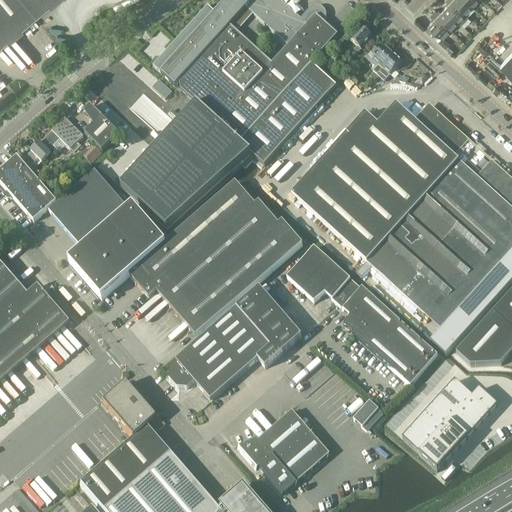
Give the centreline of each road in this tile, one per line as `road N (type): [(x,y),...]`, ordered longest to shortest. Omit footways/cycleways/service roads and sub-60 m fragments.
road 1 (unclassified): [(197,440),(0,212)]
road 2 (unclassified): [(0,139),(172,0)]
road 3 (unclassified): [(511,125),(399,23)]
